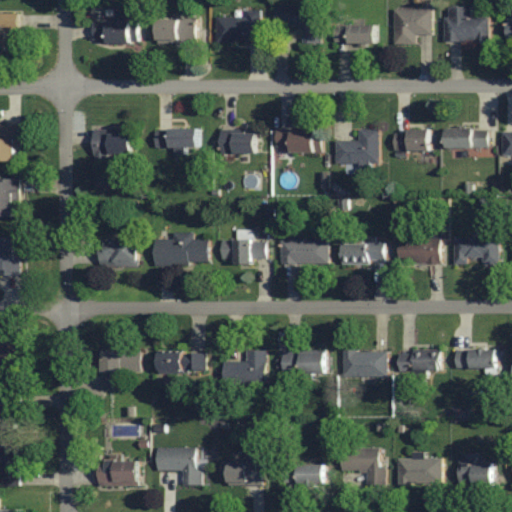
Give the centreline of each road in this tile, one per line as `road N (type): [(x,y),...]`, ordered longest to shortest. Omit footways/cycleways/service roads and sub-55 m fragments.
road 1 (residential): [(511,85),(0,88)]
road 2 (residential): [(66,511),(63,0)]
road 3 (residential): [(511,305),(0,304)]
